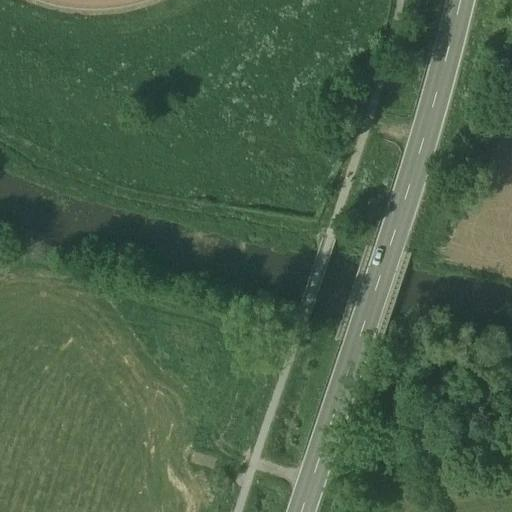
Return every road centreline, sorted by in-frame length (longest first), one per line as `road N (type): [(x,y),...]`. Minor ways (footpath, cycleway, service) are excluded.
road 1 (primary): [(460,0),(383,267)]
road 2 (primary): [(383,267),(301,511)]
